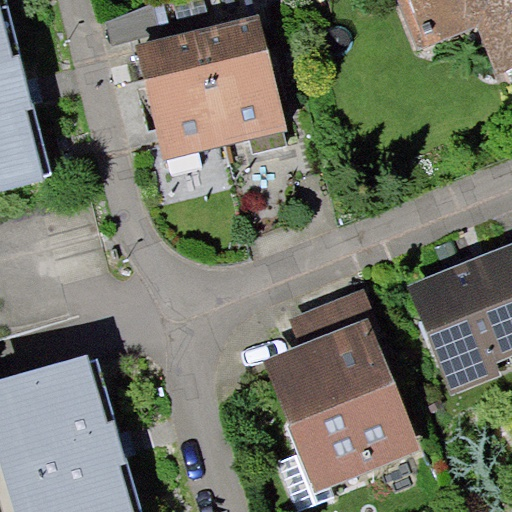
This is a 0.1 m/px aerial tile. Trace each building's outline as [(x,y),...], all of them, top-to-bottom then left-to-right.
[(0,0),(0,14),(12,11),(9,0),(0,0)] [(511,0),(405,0),(426,52),(487,27),(505,72),(511,69),(511,0)] [(0,14),(0,194),(54,182),(12,11),(0,14)] [(293,135),(268,23),(211,36),(232,125),(266,117),(271,140),(293,135)] [(211,36),(145,51),(171,164),(202,156),(197,133),(232,125),(211,36)] [(511,250),(510,245),(404,288),(449,398),(511,371),(511,250)] [(358,290),(286,319),(297,348),(258,363),(294,455),(272,464),(290,511),(298,511),(333,499),(328,488),(416,453),(366,327),(371,325),(358,290)] [(142,511),(99,362),(0,390),(0,446),(18,511),(142,511)]
